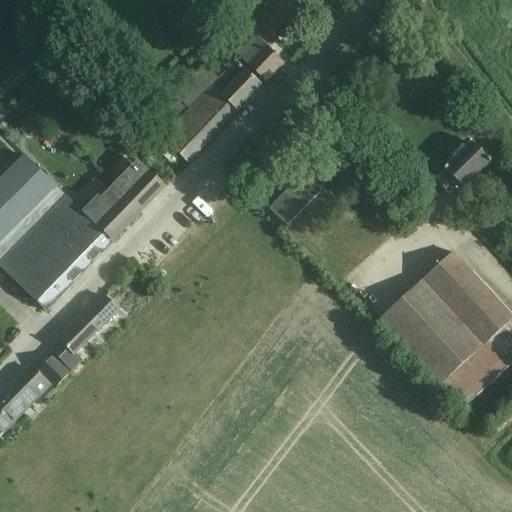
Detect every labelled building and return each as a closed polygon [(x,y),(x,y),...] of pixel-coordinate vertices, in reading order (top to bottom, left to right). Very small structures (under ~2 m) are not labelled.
[(267,48),(311,4),(314,0),(271,0),(267,5),(272,10),(249,33),(254,37),(236,56),(250,70),(265,84),(284,64),(267,48)] [(262,87),(247,73),(236,62),(219,81),(204,67),(175,97),(177,99),(149,128),(187,165),(262,87)] [(48,110),(36,121),(44,131),(57,120),(48,110)] [(480,152),(479,152),(471,144),(464,151),(462,149),(445,166),(447,168),(434,180),(445,191),(454,182),(463,190),(489,164),(489,165),(489,164),(487,162),(488,160),(480,152)] [(225,172),(237,183),(263,156),(252,145),(225,172)] [(159,194),(144,180),(116,153),(103,167),(119,182),(86,217),(26,159),(0,184),(0,264),(1,265),(0,266),(0,268),(46,312),(159,194)] [(303,176),(269,212),(286,229),(322,194),(303,176)] [(378,322),(460,413),(511,365),(511,325),(510,323),(511,320),(511,317),(454,253),(378,322)] [(0,302),(27,330),(45,313),(11,279),(0,289),(0,302)] [(74,356),(118,312),(104,299),(105,298),(104,297),(59,343),(64,348),(55,357),(71,373),(81,363),(74,356)] [(54,390),(71,373),(55,357),(38,375),(33,370),(0,402),(0,431),(3,434),(50,387),(54,390)]
